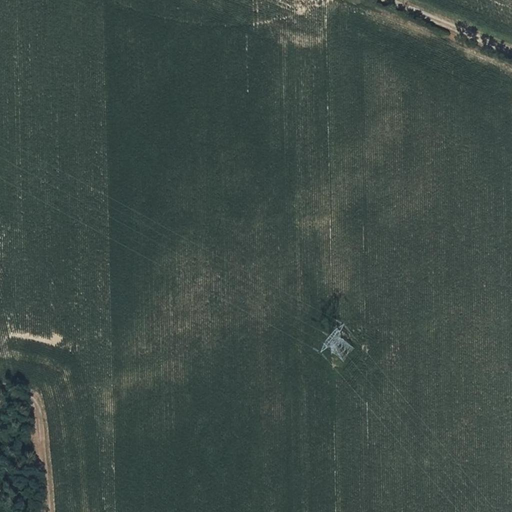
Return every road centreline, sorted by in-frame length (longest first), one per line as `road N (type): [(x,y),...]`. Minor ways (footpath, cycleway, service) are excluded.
road 1 (track): [(0,394),(17,393),(37,407),(49,511)]
road 2 (track): [(383,0),(511,53)]
